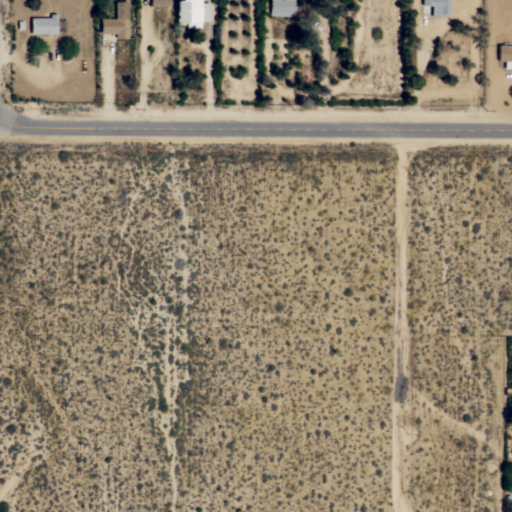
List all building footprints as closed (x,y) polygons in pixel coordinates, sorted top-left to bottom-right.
[(176,22),(175,0),(199,0),(200,2),(207,2),(207,21),(199,21),(199,22),(198,22),(198,27),(185,27),(184,22),(176,22)] [(292,0),(292,16),(268,15),(268,0),(292,0)] [(448,0),(448,13),(439,13),(439,16),(430,16),(430,5),(426,5),(426,12),(421,12),(421,5),(420,5),(420,0),(448,0)] [(126,38),(114,38),(114,33),(99,33),(99,18),(114,18),(114,1),(126,1),(126,38)] [(29,17),(48,17),(48,14),(55,14),(56,33),(29,33),(29,17)] [(344,17),(345,39),(338,39),(338,30),(334,30),(333,17),(344,17)] [(511,44),(511,68),(503,68),(503,61),(496,61),(496,44),(511,44)]
